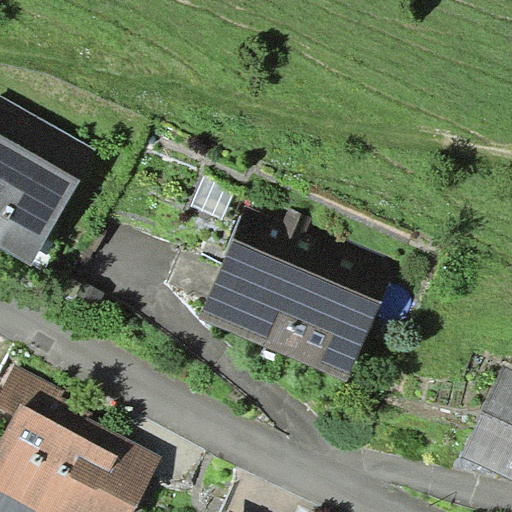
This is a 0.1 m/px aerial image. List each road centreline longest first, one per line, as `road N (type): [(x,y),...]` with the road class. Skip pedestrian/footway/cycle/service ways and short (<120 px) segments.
road 1 (track): [(511,151),(55,74),(0,56)]
road 2 (residential): [(411,511),(0,284)]
